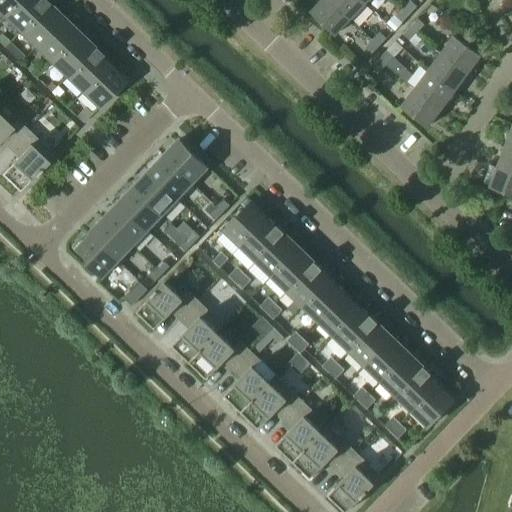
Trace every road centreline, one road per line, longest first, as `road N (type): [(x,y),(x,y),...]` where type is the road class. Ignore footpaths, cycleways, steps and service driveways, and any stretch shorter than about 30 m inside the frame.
road 1 (residential): [(189,90),(495,384)]
road 2 (residential): [(307,511),(35,250)]
road 3 (residential): [(429,193),(256,24)]
road 4 (residential): [(35,250),(189,90)]
road 5 (residential): [(495,384),(376,511)]
road 6 (residential): [(429,193),(451,170),(511,63)]
road 7 (residential): [(98,0),(189,90)]
